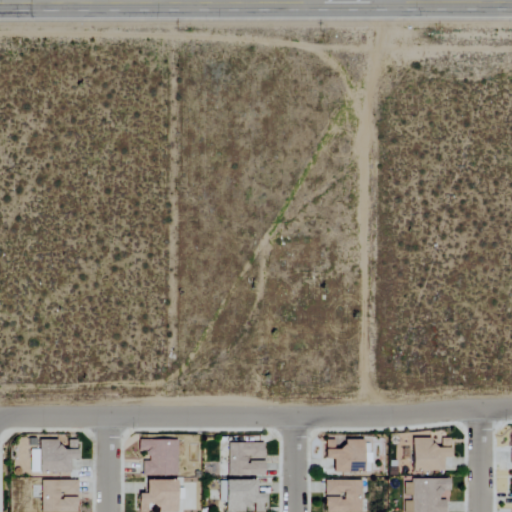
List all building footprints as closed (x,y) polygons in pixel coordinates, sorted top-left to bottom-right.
[(410,472),(441,472),(441,459),(448,459),(448,439),(439,439),(439,448),(429,448),(429,439),(410,439),(410,472)] [(141,476),(175,477),(176,441),(137,440),(137,457),(141,457),(141,476)] [(75,461),(75,441),(67,441),(67,449),(56,449),(56,441),(36,441),(36,473),(68,474),(68,461),(75,461)] [(331,474),(370,473),(369,441),(339,442),(339,441),(323,442),(324,461),(331,460),(331,474)] [(263,476),(263,443),(227,444),(227,477),(263,476)] [(446,511),(448,481),(403,480),(403,496),(411,496),(410,502),(403,502),(402,511),(446,511)] [(76,511),(77,482),(40,481),(39,511),(76,511)] [(218,481),(218,503),(224,503),(223,511),(243,511),(244,505),(253,505),(253,511),(262,511),(262,495),(255,495),(255,481),(218,481)] [(359,511),(360,481),(324,481),(323,511),(359,511)]
